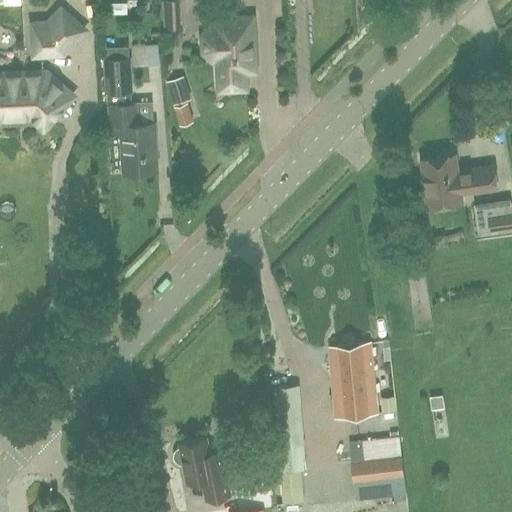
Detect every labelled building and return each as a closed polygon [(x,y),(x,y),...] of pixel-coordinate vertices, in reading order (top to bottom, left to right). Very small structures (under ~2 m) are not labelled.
[(186,0),(167,0),(169,28),(189,27),(186,0)] [(62,52),(79,33),(79,27),(65,14),(58,14),(49,25),(37,26),(33,30),(34,50),(39,54),(62,52)] [(245,72),(256,71),(253,18),(223,19),(223,27),(211,27),(203,36),(204,52),(213,60),(218,59),(220,90),(246,89),(245,72)] [(108,107),(110,106),(132,105),(131,92),(133,92),(131,57),(103,58),(105,94),(107,94),(108,107)] [(53,119),(70,100),(69,94),(60,86),(54,86),(40,74),(0,75),(0,118),(1,117),(5,120),(16,119),(19,116),(31,115),(39,122),(45,122),(47,119),(53,119)] [(173,104),(192,98),(184,75),(166,81),(173,104)] [(194,123),(188,104),(175,108),(181,127),(194,123)] [(124,172),(156,170),(154,124),(138,125),(136,105),(132,105),(110,106),(112,132),(122,132),(124,172)] [(460,193),(494,188),(490,164),(454,170),(452,154),(420,159),(427,208),(462,202),(460,193)] [(511,228),(511,212),(489,216),(491,232),(511,228)] [(429,225),(407,228),(411,253),(433,249),(429,225)] [(329,346),(337,417),(377,412),(369,341),(329,346)] [(302,470),(306,469),(299,384),(273,386),(283,502),(305,500),(302,470)] [(399,436),(349,442),(357,501),(406,495),(399,436)] [(179,443),(180,447),(175,450),(173,455),(174,461),(178,465),(184,465),(187,482),(202,480),(206,500),(230,495),(223,461),(221,451),(209,453),(206,438),(179,443)]
